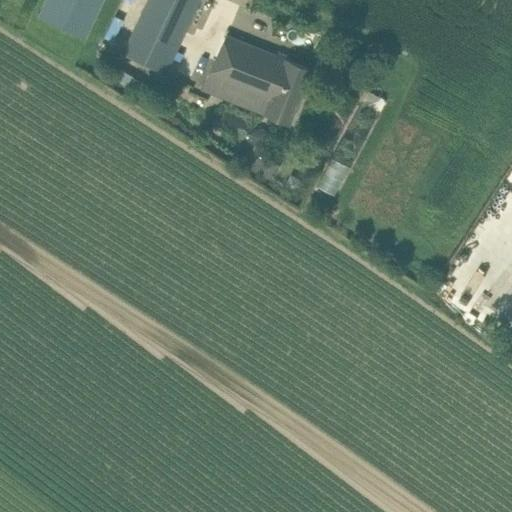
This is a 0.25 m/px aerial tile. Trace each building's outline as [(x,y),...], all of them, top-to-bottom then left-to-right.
[(45,0),(39,14),(86,36),(102,0),(45,0)] [(146,0),(122,52),(167,74),(202,0),(146,0)] [(202,88),(290,123),(304,88),(312,70),(288,59),(289,57),(229,31),(202,88)] [(378,113),(360,103),(340,138),(346,142),(340,152),(351,159),(378,113)] [(330,156),(317,186),(336,195),(349,164),(330,156)] [(511,171),(443,295),(450,299),(471,301),(477,304),(495,306),(511,276),(511,171)]
